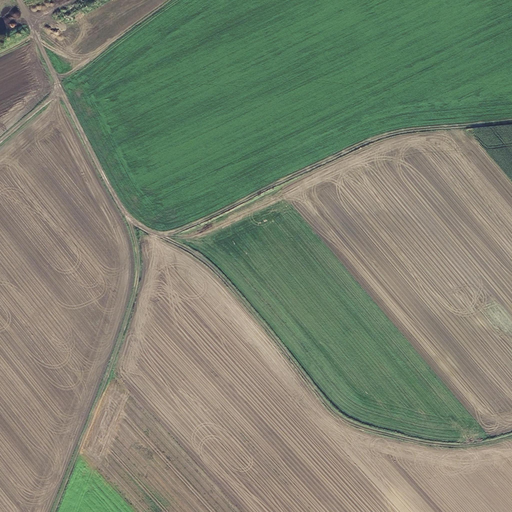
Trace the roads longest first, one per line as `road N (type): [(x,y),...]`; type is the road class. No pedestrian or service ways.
road 1 (track): [(34,37),(113,198),(127,219),(161,236),(389,134),(511,120)]
road 2 (track): [(161,236),(215,269),(351,423),(442,445),(511,436)]
road 3 (track): [(127,219),(135,289),(54,511)]
